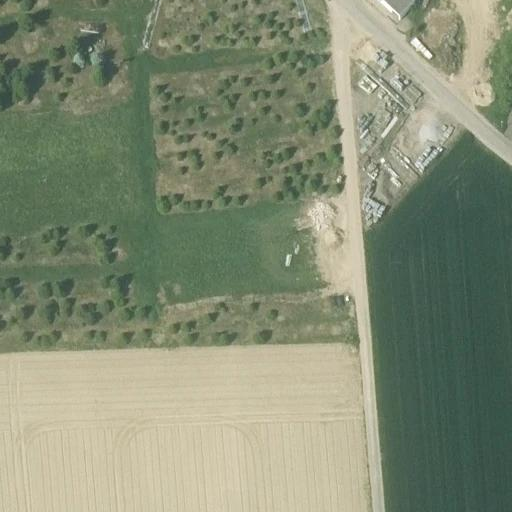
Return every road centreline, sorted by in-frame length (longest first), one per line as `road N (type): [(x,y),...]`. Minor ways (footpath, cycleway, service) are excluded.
road 1 (track): [(378,511),(339,41),(343,2)]
road 2 (residential): [(511,154),(340,0)]
